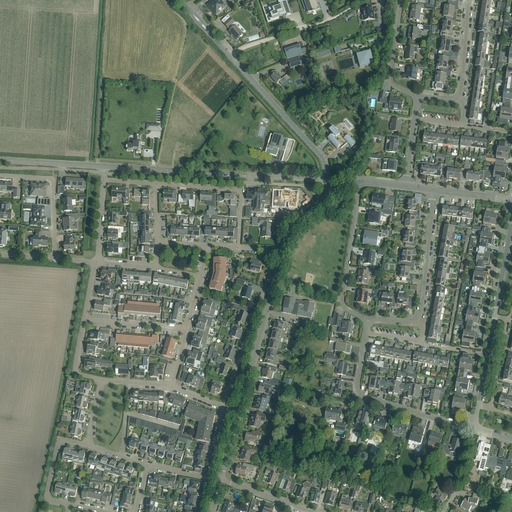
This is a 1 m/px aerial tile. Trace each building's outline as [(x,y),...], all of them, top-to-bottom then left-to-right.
[(220,0),(213,0),(207,5),(216,15),(219,12),(221,12),(222,11),(222,9),(226,6),(220,0)] [(289,7),(286,0),(277,0),(279,6),(273,8),(272,8),(272,10),(273,10),(274,12),(272,13),(270,14),(272,19),(280,17),(282,16),(282,14),(284,13),(283,10),(289,8),(289,7)] [(316,0),(303,0),(308,13),(319,9),(316,0)] [(457,10),(458,5),(448,4),(447,6),(445,6),(444,11),(454,12),(454,10),(457,10)] [(411,15),(410,19),(413,20),(414,20),(416,20),(416,22),(422,22),(421,20),(422,18),(422,17),(423,15),(420,15),(421,7),(413,6),(411,15)] [(372,7),(362,9),(363,16),(362,16),(363,21),(364,21),(375,19),(374,15),(373,15),(372,7)] [(453,15),(454,12),(444,11),(443,16),(446,17),(445,19),(456,21),(457,16),(453,15)] [(234,23),(230,18),(228,15),(222,21),(224,24),(228,28),(230,30),(229,31),(237,40),(244,35),(235,26),(233,24),(234,23)] [(455,26),(456,21),(445,19),(445,22),(443,22),(442,27),(451,28),(452,26),(455,26)] [(488,24),(488,21),(480,19),(479,26),(488,27),(491,28),(491,24),(488,24)] [(417,40),(418,29),(430,30),(431,26),(417,25),(417,28),(409,27),(408,38),(412,39),(412,40),(417,40)] [(451,31),(451,28),(442,27),(441,32),(443,32),(443,34),(444,34),(444,36),(454,37),(454,32),(451,31)] [(443,42),(441,41),(440,46),(450,48),(450,45),(454,45),(454,40),(444,39),(443,42)] [(299,44),(284,49),(287,60),(303,55),(299,44)] [(449,50),(450,48),(440,46),(440,51),(439,51),(438,54),(452,56),(453,51),(449,50)] [(417,48),(414,48),(407,47),(405,59),(413,60),(414,52),(417,52),(417,48)] [(366,53),(362,54),(361,52),(356,53),(360,68),(374,64),(370,49),(365,51),(366,53)] [(331,55),(329,50),(315,54),(316,59),(331,55)] [(451,61),(452,56),(438,54),(439,57),(438,62),(447,63),(448,61),(451,61)] [(288,60),(290,68),(302,64),(308,62),(307,57),(300,59),(299,57),(288,60)] [(447,66),(447,63),(438,62),(437,68),(436,68),(436,70),(439,70),(450,72),(452,72),(452,67),(447,66)] [(416,80),(417,69),(425,70),(425,68),(425,66),(417,65),(416,68),(408,67),(407,74),(404,74),(403,78),(408,79),(408,80),(410,80),(410,79),(416,80)] [(449,77),(450,72),(439,70),(439,73),(436,73),(436,78),(445,79),(446,76),(449,77)] [(281,79),(279,77),(276,73),(275,71),(270,73),(272,76),(271,77),(274,81),(277,84),(279,82),(282,85),(287,81),(284,77),(281,79)] [(445,82),(445,79),(436,78),(435,83),(433,83),(432,89),(437,90),(447,91),(448,83),(445,82)] [(511,94),(504,94),(502,103),(510,105),(510,104),(511,100),(511,94)] [(385,104),(385,110),(401,111),(402,107),(402,106),(402,101),(396,100),(396,99),(390,98),(389,104),(385,104)] [(510,105),(502,103),(501,113),(511,115),(511,109),(509,109),(510,105)] [(511,120),(511,115),(501,113),(499,123),(507,125),(507,124),(508,120),(511,120)] [(400,128),(401,120),(393,119),(391,131),(400,132),(401,128),(400,128)] [(335,139),(338,136),(338,137),(340,136),(339,135),(340,134),(338,131),(339,130),(335,127),(334,127),(333,126),(329,130),(333,135),(332,136),(331,135),(327,139),(328,140),(329,142),(330,141),(337,149),(340,146),(335,139)] [(271,135),(267,146),(268,146),(265,153),(276,157),(279,149),(281,149),(281,150),(285,151),(282,161),(289,140),(282,138),(282,137),(274,134),(274,135),(271,135)] [(141,152),(142,145),(141,145),(141,141),(140,141),(141,135),(136,135),(135,140),(133,140),(133,144),(128,143),(128,146),(127,146),(127,147),(127,150),(133,150),(133,149),(137,149),(137,152),(141,152)] [(485,135),(483,140),(481,140),(480,149),(487,150),(489,135),(485,135)] [(399,142),(399,141),(398,141),(398,137),(390,136),(389,144),(386,144),(385,151),(388,152),(390,152),(397,153),(398,149),(397,149),(398,141),(399,142)] [(171,139),(168,144),(173,147),(176,141),(171,139)] [(506,144),(498,143),(497,153),(510,155),(511,149),(505,149),(506,144)] [(187,153),(186,153),(187,150),(181,150),(181,153),(177,152),(176,160),(186,161),(187,153)] [(509,160),(510,155),(497,153),(495,162),(503,164),(504,159),(509,160)] [(383,159),(382,170),(395,172),(396,161),(383,159)] [(473,181),(474,173),(467,172),(469,162),(465,161),(464,169),(463,176),(466,176),(466,180),(466,181),(466,180),(468,180),(468,181),(473,181)] [(415,166),(414,170),(416,171),(421,172),(421,175),(423,175),(424,176),(426,176),(427,175),(429,163),(423,162),(422,164),(417,164),(417,166),(415,166)] [(502,168),(503,164),(495,162),(494,172),(507,174),(508,169),(502,168)] [(429,163),(427,175),(434,176),(435,168),(435,164),(429,163)] [(439,165),(439,168),(435,168),(434,176),(440,177),(441,173),(444,173),(445,167),(445,164),(440,164),(439,165)] [(453,179),(454,170),(448,169),(448,167),(445,167),(444,173),(447,174),(447,178),(453,179)] [(463,176),(464,169),(461,169),(461,171),(454,170),(453,179),(460,180),(460,175),(463,176)] [(482,181),(484,172),(481,171),(480,174),(474,173),(473,181),(473,182),(475,183),(476,182),(479,182),(479,180),(482,181)] [(506,179),(507,174),(494,172),(492,182),(500,183),(501,179),(506,179)] [(86,181),(83,180),(83,179),(66,178),(65,186),(75,187),(75,189),(79,189),(79,187),(82,187),(82,186),(86,186),(86,181)] [(0,182),(0,191),(11,192),(13,192),(13,198),(19,198),(20,190),(14,190),(12,190),(12,183),(7,183),(7,184),(4,183),(0,182)] [(30,188),(30,191),(31,192),(31,195),(38,196),(38,199),(37,199),(37,205),(44,206),(44,199),(43,199),(43,196),(45,196),(46,185),(40,185),(40,186),(37,185),(31,184),(31,188),(30,188)] [(112,188),(112,197),(123,198),(124,204),(129,205),(129,195),(126,195),(126,189),(121,189),(118,189),(118,188),(112,188)] [(134,189),(134,197),(143,198),(142,205),(149,206),(149,207),(150,198),(149,198),(149,191),(146,191),(146,190),(134,189)] [(267,191),(262,191),(255,190),(255,193),(247,193),(247,200),(254,200),(253,212),(260,212),(260,200),(267,201),(267,191)] [(163,194),(163,198),(164,198),(164,200),(169,200),(169,203),(176,203),(177,195),(173,195),(173,191),(164,191),(164,194),(163,194)] [(179,195),(178,203),(183,203),(183,200),(189,200),(189,207),(194,207),(195,196),(193,196),(193,193),(187,192),(183,192),(183,195),(179,195)] [(280,198),(279,207),(290,208),(290,201),(296,202),(296,207),(301,208),(301,202),(302,202),(303,194),(295,193),(290,192),(290,193),(287,193),(286,199),(280,198)] [(201,196),(200,200),(206,201),(206,203),(206,204),(207,206),(209,207),(209,211),(207,211),(207,215),(212,216),(214,216),(216,194),(212,194),(212,193),(211,193),(211,194),(201,193),(201,196)] [(217,196),(217,202),(221,202),(224,201),(231,201),(230,217),(237,217),(237,208),(236,208),(237,197),(234,197),(235,195),(228,195),(228,194),(226,194),(226,195),(225,195),(225,197),(217,196)] [(373,199),(372,204),(384,205),(383,210),(387,211),(392,212),(394,205),(388,204),(389,196),(385,196),(381,195),(381,196),(374,195),(374,194),(373,194),(373,198),(372,198),(372,199),(373,199)] [(415,194),(415,198),(408,198),(407,206),(417,207),(417,204),(421,204),(422,195),(415,194)] [(68,199),(62,199),(62,205),(63,205),(63,211),(72,211),(72,210),(73,209),(73,207),(72,206),(71,200),(76,200),(75,195),(67,195),(68,199)] [(0,209),(0,218),(3,218),(3,219),(4,219),(5,219),(6,219),(7,219),(10,219),(11,210),(9,210),(9,203),(2,202),(1,208),(2,208),(1,210),(0,209)] [(34,206),(33,212),(35,214),(35,217),(34,217),(34,225),(37,226),(39,227),(40,227),(41,226),(45,226),(45,217),(44,217),(44,207),(34,206)] [(416,210),(417,207),(407,206),(407,211),(409,211),(409,214),(419,215),(420,210),(416,210)] [(486,208),(485,213),(484,218),(497,221),(498,215),(493,214),(494,210),(486,208)] [(368,219),(367,223),(375,224),(381,225),(382,221),(383,221),(383,217),(382,216),(383,213),(376,212),(375,212),(369,211),(368,215),(370,215),(369,220),(368,219)] [(141,216),(141,222),(149,222),(149,218),(151,218),(151,216),(151,213),(139,213),(139,216),(141,216)] [(65,219),(63,219),(63,226),(64,226),(64,231),(75,231),(75,229),(76,229),(76,228),(76,227),(76,226),(75,225),(74,225),(74,221),(79,219),(78,214),(65,214),(65,219)] [(419,220),(419,215),(409,214),(409,217),(406,217),(406,222),(415,223),(415,220),(419,220)] [(109,215),(109,224),(116,224),(117,215),(109,215)] [(252,217),(252,221),(252,226),(258,226),(258,224),(263,225),(262,237),(271,238),(271,232),(270,232),(271,225),(268,225),(268,219),(258,218),(258,217),(252,217)] [(496,226),(497,221),(484,218),(483,228),(490,229),(491,225),(496,226)] [(415,226),(415,223),(406,222),(405,230),(418,231),(418,226),(415,226)] [(176,236),(177,227),(174,227),(174,225),(168,224),(167,237),(171,237),(173,237),(173,235),(176,236)] [(455,228),(453,227),(445,226),(443,232),(452,234),(454,233),(455,228)] [(108,230),(108,238),(113,239),(116,240),(117,239),(118,239),(118,233),(123,233),(123,228),(109,227),(109,230),(108,230)] [(210,238),(211,228),(205,228),(205,229),(203,229),(202,235),(205,235),(205,236),(208,236),(208,238),(210,238)] [(234,230),(228,230),(228,238),(231,238),(231,240),(233,240),(237,240),(237,228),(234,228),(234,230)] [(489,234),(490,230),(490,229),(483,228),(481,238),(494,240),(495,235),(489,234)] [(202,235),(203,229),(194,229),(193,239),(196,239),(196,237),(199,237),(200,235),(202,235)] [(417,236),(418,231),(405,230),(404,238),(413,239),(414,236),(417,236)] [(33,237),(33,246),(35,246),(35,247),(37,247),(38,247),(38,246),(47,246),(47,238),(41,237),(41,231),(35,231),(35,237),(33,237)] [(378,233),(365,231),(364,235),(367,236),(367,238),(366,238),(365,244),(376,245),(377,237),(378,237),(378,233)] [(66,243),(64,243),(64,250),(74,250),(74,243),(73,243),(72,237),(65,237),(66,243)] [(413,241),(413,239),(404,238),(403,243),(406,243),(405,246),(416,247),(417,242),(413,241)] [(493,245),(494,240),(481,238),(479,248),(487,249),(487,244),(493,245)] [(152,241),(151,239),(141,239),(142,245),(141,247),(149,248),(149,245),(150,245),(150,241),(152,241)] [(123,243),(113,242),(113,245),(108,245),(107,253),(115,254),(115,257),(122,257),(122,254),(118,254),(119,248),(123,248),(123,243)] [(449,253),(450,246),(441,244),(440,251),(449,253)] [(150,248),(149,248),(141,247),(141,253),(138,252),(137,256),(151,258),(151,254),(151,252),(149,252),(150,248)] [(415,255),(416,250),(400,248),(399,257),(411,258),(412,255),(415,255)] [(486,254),(487,249),(479,248),(477,258),(490,260),(491,255),(486,254)] [(448,259),(449,253),(440,251),(439,257),(448,259)] [(375,253),(366,252),(365,255),(365,257),(361,257),(360,261),(363,262),(364,262),(364,263),(373,265),(374,258),(375,253)] [(411,261),(411,258),(399,257),(399,262),(404,262),(403,265),(414,266),(414,261),(411,261)] [(489,265),(490,260),(477,258),(475,267),(483,269),(484,264),(489,265)] [(216,272),(216,275),(215,275),(215,276),(214,277),(213,277),(212,282),(213,283),(212,286),(211,285),(209,289),(221,293),(226,278),(228,278),(229,275),(226,275),(226,259),(214,259),(214,264),(216,264),(216,267),(214,266),(214,272),(216,272)] [(251,260),(250,265),(252,266),(251,271),(260,273),(262,266),(259,265),(260,262),(251,260)] [(449,261),(440,260),(439,266),(448,268),(449,261)] [(413,271),(414,266),(403,265),(403,268),(401,267),(401,268),(398,267),(398,272),(400,272),(400,273),(410,274),(410,271),(413,271)] [(482,273),(483,269),(475,267),(474,277),(487,280),(487,274),(482,273)] [(102,270),(101,279),(104,279),(103,282),(110,283),(110,280),(111,280),(112,273),(115,274),(116,270),(107,269),(107,271),(102,270)] [(359,276),(358,283),(362,284),(363,284),(367,284),(368,274),(372,275),(372,270),(363,269),(362,271),(359,271),(359,276)] [(409,277),(410,274),(400,273),(399,277),(402,278),(402,281),(412,282),(413,277),(409,277)] [(486,285),(487,280),(474,277),(472,287),(479,289),(480,284),(486,285)] [(99,288),(99,289),(98,289),(98,290),(97,291),(97,292),(97,293),(98,293),(98,294),(109,296),(109,295),(110,295),(110,294),(111,293),(111,292),(110,292),(110,291),(110,290),(109,290),(110,285),(103,283),(102,287),(103,287),(103,288),(99,288)] [(245,287),(242,297),(245,298),(244,302),(247,303),(249,299),(252,289),(245,287)] [(437,287),(436,294),(444,296),(446,289),(437,287)] [(479,293),(479,289),(472,287),(471,294),(466,293),(465,296),(470,297),(483,299),(484,294),(479,293)] [(358,299),(357,303),(367,304),(368,297),(371,297),(372,295),(378,296),(379,291),(362,288),(362,292),(359,291),(358,297),(359,297),(359,299),(358,299)] [(387,303),(388,294),(383,293),(382,296),(379,295),(378,306),(383,307),(384,303),(387,303)] [(394,308),(395,297),(393,297),(393,294),(388,294),(387,303),(390,304),(389,307),(394,308)] [(403,305),(404,296),(399,295),(398,298),(395,297),(394,308),(399,308),(400,305),(403,305)] [(408,299),(409,296),(404,296),(403,305),(405,305),(405,309),(410,309),(411,299),(408,299)] [(482,304),(483,299),(470,297),(468,307),(476,308),(477,303),(482,304)] [(284,308),(283,313),(292,315),(302,317),(302,316),(311,318),(312,313),(314,304),(304,302),(301,302),(301,301),(295,300),(285,298),(283,308),(284,308)] [(96,302),(95,310),(103,311),(104,305),(110,306),(111,300),(104,299),(103,303),(96,302)] [(220,306),(221,302),(209,299),(210,299),(209,302),(204,301),(202,306),(211,309),(212,305),(214,306),(214,304),(220,306)] [(184,305),(185,303),(179,301),(173,300),(172,309),(175,310),(183,311),(183,308),(185,308),(186,306),(184,305)] [(136,314),(137,303),(130,302),(129,313),(130,313),(130,315),(134,315),(134,314),(136,314)] [(213,319),(215,310),(211,309),(202,306),(201,312),(206,313),(205,316),(213,319)] [(240,307),(238,315),(240,315),(237,322),(244,325),(246,319),(247,319),(249,315),(247,314),(248,310),(240,307)] [(475,313),(476,308),(468,307),(467,317),(479,319),(480,314),(475,313)] [(181,320),(182,317),(174,315),(173,321),(168,320),(168,324),(176,325),(176,322),(182,323),(183,320),(181,320)] [(210,327),(213,319),(205,316),(204,319),(199,318),(197,324),(210,327)] [(478,324),(479,319),(467,317),(465,327),(472,328),(473,323),(478,324)] [(275,329),(275,332),(284,335),(287,324),(274,321),(273,324),(275,325),(274,329),(275,329)] [(340,323),(342,324),(340,333),(345,333),(344,337),(349,338),(350,334),(351,335),(353,324),(354,324),(354,323),(351,323),(351,324),(340,322),(341,322),(340,323)] [(208,336),(210,327),(197,324),(196,329),(201,331),(200,334),(208,336)] [(232,332),(231,337),(232,337),(232,339),(236,338),(239,340),(241,335),(242,335),(242,334),(241,334),(242,332),(240,331),(242,328),(233,324),(231,328),(232,328),(232,332)] [(442,328),(439,327),(430,326),(429,332),(438,334),(440,334),(442,328)] [(472,332),(472,328),(465,327),(463,336),(476,339),(477,333),(472,332)] [(283,339),(284,335),(275,332),(272,331),(271,335),(272,335),(271,339),(273,340),(272,343),(282,345),(282,343),(279,342),(280,338),(283,339)] [(90,332),(89,339),(98,341),(98,339),(104,340),(105,334),(99,333),(99,334),(90,332)] [(127,347),(128,336),(126,335),(126,334),(122,334),(122,335),(121,335),(120,346),(127,347)] [(205,345),(208,336),(200,334),(199,337),(194,335),(192,341),(205,345)] [(146,348),(147,337),(146,337),(147,336),(143,336),(142,337),(140,337),(139,348),(146,348)] [(475,344),(476,339),(463,336),(461,346),(469,347),(470,343),(475,344)] [(167,340),(166,344),(175,347),(176,344),(177,344),(178,342),(167,338),(167,340)] [(343,343),(344,340),(330,338),(330,341),(336,343),(335,351),(349,354),(351,345),(343,343)] [(206,345),(205,345),(192,341),(191,346),(196,348),(195,351),(203,353),(204,353),(203,351),(204,349),(207,348),(206,346),(206,345)] [(88,346),(86,354),(95,356),(96,349),(102,350),(102,349),(103,345),(90,342),(90,346),(88,346)] [(280,350),(282,345),(272,343),(269,342),(268,345),(269,345),(268,350),(267,349),(266,352),(276,355),(277,349),(280,350)] [(375,356),(378,342),(375,342),(374,346),(372,346),(370,346),(369,351),(371,352),(370,355),(375,356)] [(227,343),(224,350),(225,352),(227,353),(225,358),(232,361),(236,350),(233,349),(234,345),(227,343)] [(165,347),(164,350),(173,353),(175,353),(176,351),(174,350),(175,347),(166,344),(165,347)] [(173,353),(164,350),(162,356),(173,359),(174,357),(172,356),(173,353)] [(200,362),(203,353),(195,351),(194,354),(189,353),(187,358),(200,362)] [(275,359),(276,355),(266,352),(265,356),(266,356),(264,363),(276,366),(278,361),(275,359)] [(468,360),(469,355),(462,354),(460,364),(473,366),(474,361),(468,360)] [(139,366),(139,370),(136,370),(135,376),(136,376),(137,376),(138,377),(139,376),(144,376),(144,373),(148,373),(148,367),(149,358),(144,357),(143,366),(139,366)] [(112,362),(103,360),(89,358),(90,358),(90,362),(85,361),(85,364),(84,369),(89,370),(89,368),(95,369),(96,365),(101,365),(101,366),(111,368),(112,362)] [(201,362),(200,362),(187,358),(186,364),(191,365),(190,368),(192,369),(198,371),(201,362)] [(345,376),(347,364),(340,362),(341,359),(335,359),(334,365),(335,366),(338,367),(337,374),(341,375),(340,375),(342,375),(345,376)] [(116,365),(115,374),(121,375),(121,374),(123,374),(123,375),(128,375),(129,369),(132,369),(133,360),(129,360),(128,366),(116,365)] [(472,371),(473,366),(460,364),(458,374),(466,375),(467,370),(472,371)] [(223,365),(221,369),(218,368),(217,369),(216,372),(217,373),(220,374),(219,374),(226,377),(229,367),(223,365)] [(265,369),(262,377),(271,380),(273,372),(276,373),(277,369),(267,366),(266,370),(265,369)] [(151,367),(151,377),(158,377),(158,375),(163,375),(163,368),(159,368),(159,367),(151,367)] [(192,386),(195,378),(189,376),(188,374),(184,372),(181,382),(192,386)] [(465,380),(466,375),(458,374),(457,384),(469,386),(470,381),(465,380)] [(364,376),(363,381),(365,381),(365,384),(370,385),(369,390),(374,391),(376,378),(366,376),(364,376)] [(205,379),(201,378),(199,377),(198,379),(195,378),(192,386),(199,389),(199,388),(202,389),(205,379)] [(385,387),(386,381),(386,380),(376,378),(374,391),(379,392),(380,386),(385,387)] [(213,385),(210,393),(215,395),(215,392),(220,394),(220,392),(221,392),(222,392),(222,390),(221,389),(222,387),(220,386),(222,383),(213,380),(211,385),(213,385)] [(343,389),(344,383),(336,381),(334,393),(333,396),(340,397),(341,394),(341,395),(342,388),(343,389)] [(394,395),(396,383),(386,381),(385,387),(384,389),(385,389),(385,388),(389,389),(388,394),(394,395)] [(261,383),(258,391),(265,393),(265,394),(269,395),(271,386),(278,388),(279,385),(269,382),(268,385),(261,383)] [(77,393),(80,394),(80,396),(84,397),(84,395),(88,396),(90,390),(91,390),(92,386),(90,386),(91,385),(89,385),(89,383),(85,383),(85,384),(82,383),(81,389),(75,388),(74,392),(72,392),(71,395),(76,396),(77,393)] [(404,392),(406,384),(396,383),(394,395),(399,396),(399,391),(404,392)] [(413,399),(415,386),(406,384),(404,392),(409,393),(408,398),(413,399)] [(420,384),(419,387),(415,386),(413,399),(418,400),(419,394),(424,395),(425,390),(426,385),(420,384)] [(468,391),(469,386),(457,384),(455,394),(462,395),(463,390),(468,391)] [(435,388),(435,391),(433,404),(438,405),(438,400),(443,401),(446,388),(443,388),(443,389),(435,388)] [(433,404),(435,391),(425,390),(424,395),(423,398),(424,398),(424,397),(428,398),(427,403),(433,404)] [(138,400),(139,393),(139,392),(138,392),(136,391),(136,392),(134,391),(134,393),(131,393),(130,400),(133,401),(133,399),(138,400)] [(159,394),(159,403),(158,403),(163,404),(164,403),(166,404),(167,397),(164,397),(165,394),(163,394),(163,393),(160,393),(159,393),(159,394)] [(505,406),(507,397),(508,395),(502,393),(499,404),(500,405),(505,406)] [(461,399),(462,395),(455,394),(453,403),(466,406),(467,400),(461,399)] [(173,405),(176,397),(175,397),(173,396),(171,395),(170,398),(167,397),(166,404),(167,404),(168,403),(173,405)] [(77,407),(86,409),(86,408),(87,408),(88,404),(87,404),(88,399),(77,396),(76,401),(78,402),(77,407)] [(257,397),(254,409),(265,412),(268,402),(269,402),(271,398),(263,396),(262,399),(257,397)] [(177,410),(178,407),(181,399),(176,397),(173,405),(172,408),(177,410)] [(182,400),(181,399),(178,407),(182,409),(182,410),(185,411),(188,404),(185,403),(186,401),(184,401),(184,400),(182,400)] [(465,411),(466,406),(453,403),(452,408),(453,408),(452,409),(451,413),(460,415),(461,411),(460,411),(460,410),(465,411)] [(201,421),(201,422),(197,441),(209,443),(208,442),(209,440),(210,440),(211,432),(210,432),(211,430),(212,430),(211,430),(211,427),(212,427),(215,415),(211,415),(211,413),(212,413),(205,410),(205,411),(201,410),(202,409),(198,408),(195,407),(196,407),(195,407),(193,406),(189,404),(185,416),(197,421),(199,416),(201,417),(201,416),(204,417),(203,421),(201,421)] [(341,418),(341,417),(342,409),(338,409),(337,412),(332,411),(332,410),(331,410),(332,408),(327,408),(324,422),(329,423),(329,420),(337,421),(336,430),(348,432),(349,426),(340,424),(341,418)] [(74,421),(83,423),(83,422),(84,422),(85,418),(84,418),(85,412),(74,410),(73,415),(75,415),(74,421)] [(366,422),(368,414),(360,411),(356,425),(351,424),(350,426),(355,427),(355,425),(360,427),(360,425),(365,426),(364,431),(363,434),(361,433),(358,444),(363,445),(369,423),(366,422)] [(251,422),(249,426),(259,429),(261,422),(265,423),(267,416),(257,413),(256,416),(252,415),(250,421),(251,422)] [(373,430),(372,432),(380,434),(379,437),(385,439),(388,429),(390,420),(385,418),(377,416),(377,417),(376,417),(375,422),(374,422),(374,425),(373,430)] [(82,426),(71,423),(70,428),(72,429),(71,434),(74,435),(74,436),(78,437),(79,436),(80,436),(80,435),(81,435),(82,431),(81,431),(82,426)] [(403,434),(406,425),(402,423),(401,426),(395,424),(393,427),(393,428),(391,434),(402,437),(401,441),(404,442),(406,435),(403,434)] [(411,433),(409,441),(421,445),(423,437),(422,437),(424,430),(414,427),(412,433),(411,433)] [(247,433),(245,441),(248,442),(249,441),(255,443),(255,440),(259,441),(261,433),(253,431),(252,435),(247,433)] [(441,442),(441,441),(442,437),(436,435),(437,433),(431,432),(428,444),(439,447),(441,442)] [(138,447),(141,440),(135,439),(135,438),(132,436),(130,442),(129,441),(128,446),(129,446),(129,447),(130,447),(130,448),(133,450),(134,449),(135,449),(135,446),(138,447)] [(141,437),(141,440),(138,447),(141,448),(141,451),(142,451),(141,452),(145,453),(145,452),(146,452),(147,450),(149,443),(150,440),(141,437)] [(444,443),(440,453),(449,456),(450,452),(457,454),(461,441),(454,438),(451,445),(444,443)] [(167,447),(163,446),(164,444),(159,442),(158,444),(156,452),(159,453),(158,456),(159,456),(159,457),(162,458),(163,457),(164,457),(164,455),(166,448),(167,447)] [(479,452),(478,456),(481,457),(478,469),(484,471),(485,468),(489,454),(491,446),(485,444),(485,443),(481,442),(480,448),(478,448),(478,451),(479,452)] [(156,452),(158,444),(155,443),(154,444),(149,443),(147,450),(150,450),(149,453),(150,454),(154,456),(154,455),(155,455),(156,452)] [(200,443),(198,451),(206,452),(207,453),(207,451),(208,449),(208,447),(205,447),(206,444),(200,443)] [(175,451),(175,450),(172,448),(173,446),(167,445),(167,447),(166,448),(164,455),(167,456),(167,458),(167,459),(167,460),(171,461),(171,460),(172,460),(173,457),(175,451)] [(489,454),(485,468),(491,469),(491,471),(494,472),(496,467),(498,458),(491,456),(491,455),(492,455),(495,446),(491,445),(491,446),(489,454)] [(241,455),(240,459),(250,462),(253,453),(259,455),(261,451),(243,446),(241,455)] [(72,462),(75,452),(69,451),(70,449),(66,448),(65,450),(64,449),(64,451),(63,451),(62,455),(63,455),(62,458),(68,459),(68,461),(72,462)] [(506,467),(507,461),(501,459),(501,457),(502,458),(502,457),(504,450),(500,449),(498,458),(496,467),(501,468),(500,474),(504,475),(506,467)] [(180,452),(175,451),(173,457),(176,458),(175,461),(176,461),(176,462),(180,463),(180,462),(181,463),(184,452),(181,451),(180,452)] [(80,453),(75,452),(72,462),(77,464),(78,461),(83,463),(85,454),(84,454),(85,453),(80,452),(80,453)] [(91,465),(96,467),(99,460),(96,459),(97,456),(96,456),(96,455),(92,454),(92,455),(91,454),(91,455),(89,455),(88,459),(89,460),(87,465),(90,466),(91,465)] [(107,463),(108,461),(107,460),(108,459),(104,458),(103,459),(102,461),(99,460),(96,467),(101,469),(101,470),(104,471),(105,470),(107,463)] [(107,463),(105,470),(108,471),(108,473),(112,475),(113,473),(115,466),(116,466),(117,464),(116,463),(116,462),(112,461),(112,462),(111,462),(110,464),(107,463)] [(195,466),(194,469),(202,470),(203,467),(204,468),(205,466),(205,464),(205,462),(204,462),(197,461),(196,461),(195,466)] [(124,469),(125,467),(124,466),(125,465),(121,464),(120,465),(119,465),(119,467),(116,466),(115,466),(113,473),(118,475),(118,476),(121,477),(122,476),(124,469)] [(238,466),(236,473),(245,475),(246,471),(251,473),(252,470),(253,470),(254,466),(245,464),(244,468),(238,466)] [(127,470),(124,469),(122,476),(127,478),(127,479),(130,480),(132,475),(133,475),(135,471),(133,470),(134,470),(133,469),(133,468),(129,467),(129,468),(128,468),(127,470)] [(264,482),(270,485),(270,484),(273,485),(275,480),(278,481),(278,482),(281,474),(278,473),(277,474),(266,470),(265,474),(269,476),(267,483),(264,482)] [(284,475),(282,480),(285,481),(282,489),(289,491),(289,489),(293,491),(292,492),(293,492),(296,481),(290,479),(290,477),(284,475)] [(160,478),(161,477),(155,476),(155,477),(152,477),(150,486),(158,488),(158,486),(159,485),(160,478)] [(176,480),(170,479),(170,480),(169,487),(174,488),(173,489),(177,490),(178,482),(175,482),(176,480)] [(189,487),(188,491),(195,492),(195,489),(198,490),(200,484),(184,481),(184,485),(187,485),(189,487)] [(296,487),(294,493),(297,494),(296,497),(303,499),(304,494),(307,496),(310,489),(311,485),(310,484),(310,483),(308,483),(308,482),(302,484),(304,488),(304,490),(296,487)] [(65,495),(67,484),(63,483),(62,485),(57,484),(56,486),(55,486),(54,491),(55,491),(55,492),(56,492),(55,494),(59,495),(60,493),(65,495)] [(72,485),(67,484),(65,495),(70,496),(70,497),(74,498),(75,497),(77,488),(72,487),(72,485)] [(131,487),(124,486),(120,485),(119,489),(125,491),(124,494),(132,496),(133,490),(130,490),(131,487)] [(448,494),(442,490),(444,487),(440,485),(438,488),(434,494),(438,496),(435,500),(441,504),(443,500),(444,500),(448,494)] [(88,491),(83,490),(84,489),(81,488),(79,494),(82,495),(81,498),(87,499),(87,498),(88,491)] [(313,490),(310,502),(318,504),(321,492),(313,490)] [(194,495),(195,492),(188,491),(187,495),(185,496),(182,495),(181,499),(196,502),(197,496),(194,495)] [(328,492),(325,504),(333,506),(336,495),(328,492)] [(108,495),(103,494),(102,501),(101,502),(107,503),(107,502),(110,502),(112,495),(108,494),(108,495)] [(479,495),(473,494),(472,499),(469,498),(468,502),(467,501),(467,500),(466,500),(465,500),(464,500),(464,501),(461,507),(469,511),(471,508),(472,508),(475,507),(475,505),(477,505),(478,500),(479,495)] [(342,495),(339,508),(345,509),(345,508),(347,509),(348,510),(350,500),(346,499),(346,496),(342,495)] [(130,506),(131,501),(123,499),(122,504),(121,504),(120,507),(128,508),(128,505),(130,506)] [(147,501),(146,506),(147,506),(154,508),(154,507),(155,503),(156,503),(157,500),(151,499),(150,501),(147,501)] [(195,508),(196,502),(181,499),(180,502),(184,503),(185,505),(185,509),(191,510),(192,507),(195,508)] [(226,501),(222,511),(240,511),(241,511),(231,508),(232,503),(226,501)] [(357,503),(355,511),(357,511),(367,511),(369,506),(357,503)]
